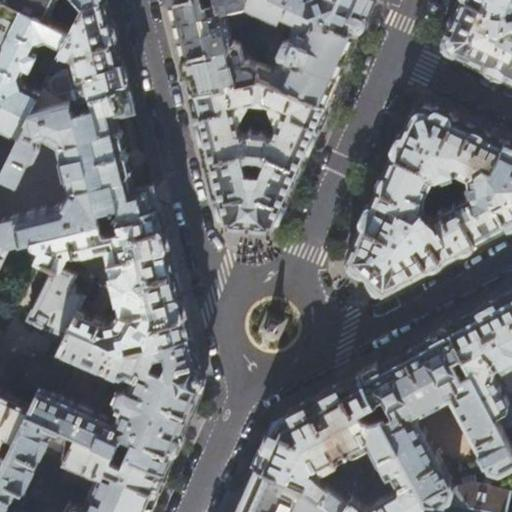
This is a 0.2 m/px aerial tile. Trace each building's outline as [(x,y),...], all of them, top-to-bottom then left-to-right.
[(50,17),(16,0),(0,0),(0,95),(32,111),(33,108),(60,53),(73,28),(58,21),(50,17)] [(58,0),(16,0),(50,17),(58,21),(65,8),(57,4),(58,0)] [(131,83),(109,0),(96,0),(85,3),(73,28),(60,53),(67,56),(72,52),(74,48),(80,49),(72,66),(80,96),(93,93),(131,83)] [(171,0),(195,91),(264,73),(261,60),(251,56),(247,56),(243,42),(237,39),(235,39),(226,6),(232,4),(235,5),(248,2),(247,0),(171,0)] [(329,102),(361,29),(296,0),(247,0),(248,2),(249,7),(248,10),(250,16),(276,27),(279,21),(291,26),(293,30),(286,46),(284,46),(283,47),(281,48),(276,58),(278,60),(277,62),(278,64),(274,73),(269,76),(329,102)] [(296,0),(361,29),(373,0),(296,0)] [(511,0),(461,0),(448,32),(453,47),(511,74),(511,0)] [(264,73),(195,91),(225,217),(277,221),(329,102),(269,76),(265,74),(264,73)] [(33,108),(32,111),(21,134),(13,149),(6,163),(1,174),(19,182),(31,159),(37,156),(43,142),(42,136),(48,134),(59,140),(69,189),(63,200),(0,215),(0,234),(13,240),(36,235),(105,218),(102,207),(121,203),(124,214),(161,205),(155,182),(136,186),(126,145),(117,111),(136,106),(131,83),(93,93),(97,104),(77,109),(74,98),(33,108)] [(32,111),(0,95),(0,128),(6,127),(21,134),(32,111)] [(415,107),(396,150),(422,162),(429,173),(433,174),(434,175),(435,176),(458,170),(470,176),(486,162),(493,165),(505,139),(427,102),(426,102),(423,102),(422,102),(419,103),(417,104),(416,105),(415,107)] [(457,200),(478,240),(511,222),(511,142),(505,139),(493,165),(486,162),(470,176),(475,191),(457,200)] [(0,159),(6,163),(13,149),(5,145),(0,154),(0,159)] [(386,290),(478,240),(457,200),(434,212),(427,206),(432,190),(434,175),(433,174),(429,173),(422,162),(396,150),(349,256),(386,290)] [(131,348),(193,332),(161,205),(124,214),(121,214),(124,226),(111,230),(108,229),(105,218),(36,235),(36,240),(43,243),(38,253),(56,262),(64,266),(70,253),(78,251),(82,252),(109,247),(124,306),(116,313),(105,316),(81,305),(73,321),(131,348)] [(0,266),(13,240),(0,234),(0,266)] [(67,333),(73,321),(81,305),(87,293),(68,283),(70,279),(68,276),(67,275),(70,269),(64,266),(56,262),(30,316),(67,333)] [(511,290),(450,324),(507,428),(511,425),(511,403),(510,405),(511,400),(496,372),(499,364),(511,357),(511,290)] [(193,332),(131,348),(73,321),(67,333),(34,401),(31,408),(80,429),(168,468),(206,382),(193,332)] [(361,371),(426,496),(496,511),(507,511),(511,493),(511,489),(478,481),(457,483),(454,478),(455,477),(420,411),(453,394),(488,459),(489,459),(491,464),(504,469),(511,464),(511,437),(507,428),(450,324),(361,371)] [(427,497),(426,496),(361,371),(279,415),(259,461),(305,482),(314,485),(346,511),(412,511),(411,509),(413,506),(421,511),(427,497)] [(34,401),(0,384),(0,469),(31,408),(34,401)] [(47,443),(69,452),(80,429),(31,408),(0,469),(0,511),(65,511),(69,505),(68,504),(48,495),(63,464),(42,454),(47,443)] [(148,511),(168,468),(80,429),(69,452),(66,458),(94,470),(98,469),(102,470),(96,484),(96,492),(90,505),(72,496),(68,504),(69,505),(65,511),(148,511)] [(236,511),(340,511),(300,494),(305,482),(259,461),(236,511)]
